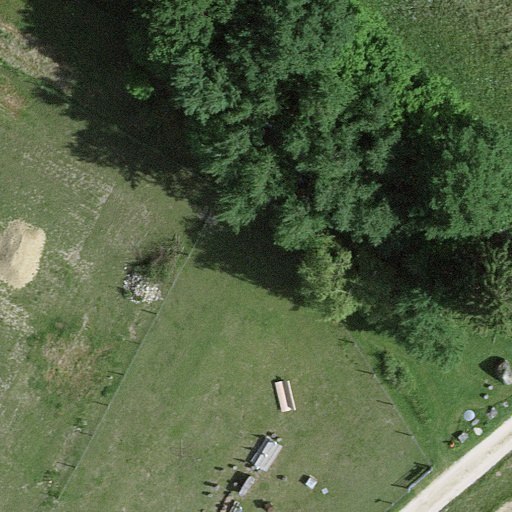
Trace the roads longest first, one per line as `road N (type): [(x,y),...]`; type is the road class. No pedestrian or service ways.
road 1 (track): [(231,0),(511,235)]
road 2 (track): [(511,431),(418,511)]
